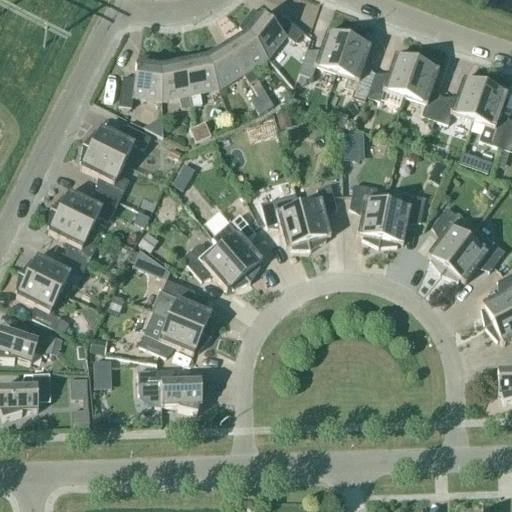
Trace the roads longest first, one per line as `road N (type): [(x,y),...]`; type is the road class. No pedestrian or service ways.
road 1 (residential): [(244,470),(244,372),(256,334),(304,291),(349,286),(387,291),(439,334),(453,364),(454,462)]
road 2 (residential): [(0,237),(99,46),(126,28),(174,21),(210,0)]
road 3 (unclassified): [(27,478),(244,470)]
road 4 (residential): [(346,0),(511,54)]
